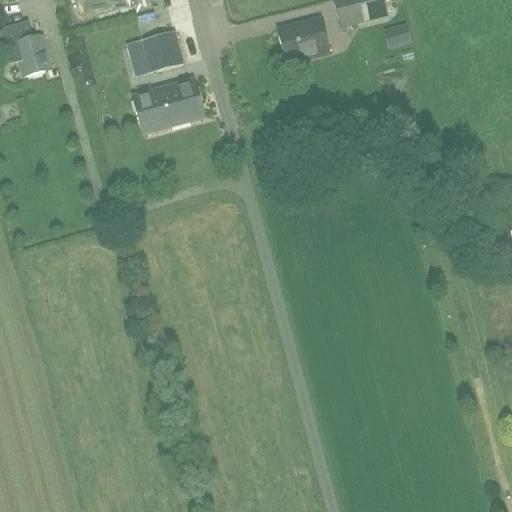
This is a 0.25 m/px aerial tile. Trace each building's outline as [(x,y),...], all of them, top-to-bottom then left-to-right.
[(337,0),(332,1),(335,11),(340,30),(386,19),(381,0),(337,0)] [(276,33),(280,49),(285,69),(328,58),(319,22),(276,33)] [(10,65),(18,63),(22,79),(51,72),(42,36),(32,39),(28,24),(2,30),(10,65)] [(174,34),(141,43),(150,76),(183,66),(174,34)] [(143,138),(202,121),(192,83),(132,99),(143,138)]
